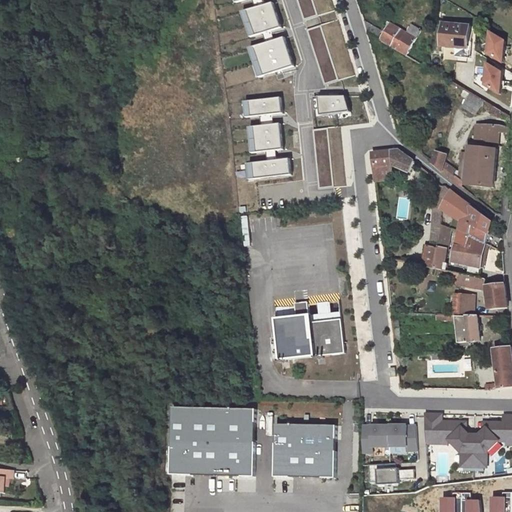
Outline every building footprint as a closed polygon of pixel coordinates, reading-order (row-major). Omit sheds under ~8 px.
[(250,47),(259,76),(298,64),(288,35),(275,39),(272,30),(285,27),(276,0),(267,3),(265,0),(241,0),(242,2),(246,0),(254,0),(256,7),(244,10),(253,37),(265,33),(267,41),(250,47)] [(297,0),(304,20),(319,15),(313,0),(297,0)] [(381,30),(364,21),(368,34),(407,56),(421,31),(411,25),(407,33),(387,21),(384,26),(388,28),(383,36),(379,34),(381,30)] [(470,25),(443,23),(442,47),(469,49),(470,25)] [(322,25),(306,30),(325,85),(341,80),(322,25)] [(511,35),(492,33),(489,57),(509,60),(511,37),(511,35)] [(486,89),(506,91),(509,67),(489,64),(486,89)] [(469,90),(460,106),(477,116),(486,100),(469,90)] [(311,96),(313,118),(324,117),(324,121),(352,119),(351,93),(311,96)] [(265,160),(249,162),(251,182),(296,176),(294,157),(278,159),(277,150),(285,149),(282,123),(274,124),(273,115),(284,113),(282,96),(244,101),(246,117),(260,115),(261,125),(249,127),(252,153),(264,152),(265,160)] [(312,129),(318,190),(338,188),(331,127),(312,129)] [(447,170),(453,154),(438,149),(433,165),(447,170)] [(400,151),(374,153),(376,178),(392,176),(391,167),(394,167),(409,172),(415,162),(400,151)] [(492,222),(452,190),(441,210),(463,221),(458,232),(486,243),(492,222)] [(451,229),(440,226),(437,248),(425,246),(423,267),(444,270),(451,229)] [(486,243),(458,232),(452,261),(481,267),(486,243)] [(459,283),(484,289),(486,279),(461,275),(459,283)] [(508,308),(505,284),(488,286),(489,310),(508,308)] [(467,295),(455,294),(453,316),(465,316),(467,295)] [(346,356),(342,321),(310,324),(308,304),(296,305),(298,319),(276,322),(281,363),(346,356)] [(453,316),(451,316),(452,343),(480,341),(478,316),(465,316),(453,316)] [(511,347),(496,350),(499,386),(497,386),(497,390),(511,387),(511,347)] [(258,409),(175,407),(173,475),(256,477),(258,409)] [(271,415),(269,427),(275,428),(277,415),(271,415)] [(474,467),(474,436),(469,436),(466,432),(463,428),(457,428),(457,423),(442,423),(442,415),(425,415),(426,435),(441,436),(441,439),(451,439),(462,452),(461,466),(464,466),(474,467)] [(511,416),(504,416),(504,424),(491,423),(491,429),(486,429),(483,432),(480,436),(474,436),(474,467),(484,467),(486,467),(486,452),(499,440),(508,440),(508,436),(511,436),(511,416)] [(463,428),(466,432),(466,423),(457,423),(457,428),(463,428)] [(483,423),(483,432),(486,429),(491,429),(491,423),(483,423)] [(338,425),(278,424),(276,478),(337,479),(338,425)] [(390,447),(390,426),(363,426),(363,453),(373,453),(373,447),(390,447)] [(408,452),(419,451),(417,426),(408,427),(408,426),(390,426),(390,447),(408,447),(408,452)] [(441,444),(441,439),(441,436),(426,435),(426,444),(441,444)] [(397,464),(370,465),(371,484),(379,483),(379,486),(395,485),(395,482),(401,482),(401,480),(416,480),(415,470),(400,471),(400,469),(397,469),(397,464)] [(14,480),(15,473),(0,471),(0,494),(4,495),(5,488),(6,479),(10,480),(14,480)] [(457,511),(458,496),(443,496),(442,511),(457,511)] [(507,511),(507,496),(493,496),(492,511),(507,511)] [(482,511),(482,499),(467,499),(467,511),(482,511)]
